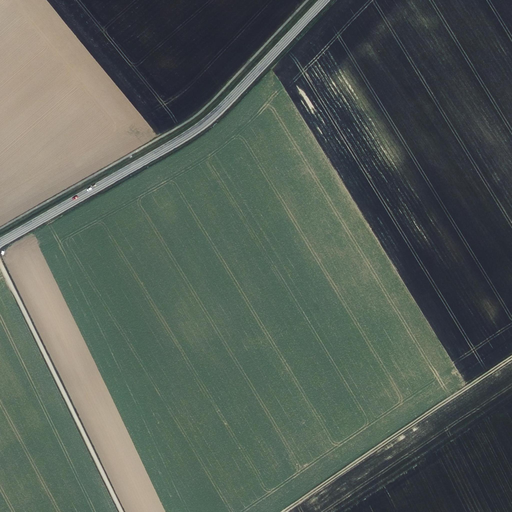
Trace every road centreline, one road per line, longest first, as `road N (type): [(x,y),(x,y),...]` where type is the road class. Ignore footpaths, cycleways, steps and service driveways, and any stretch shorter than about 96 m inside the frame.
road 1 (secondary): [(0,242),(192,131),(323,0)]
road 2 (track): [(0,263),(121,511)]
road 3 (track): [(284,511),(511,357)]
